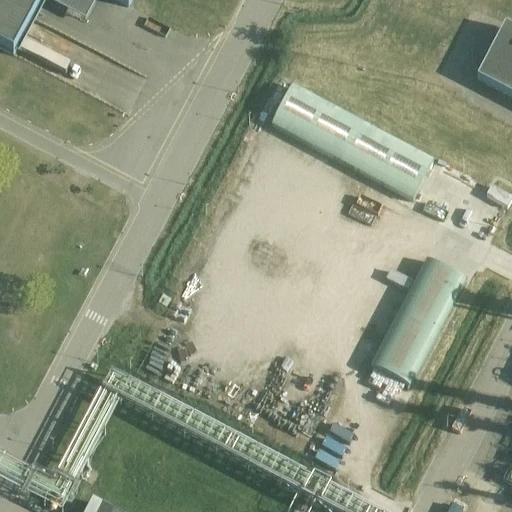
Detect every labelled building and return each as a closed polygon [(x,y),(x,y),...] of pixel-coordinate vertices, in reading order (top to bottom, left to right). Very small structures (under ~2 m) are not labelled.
[(0,0),(0,46),(16,54),(37,13),(36,12),(41,0),(43,0),(44,0),(109,0),(137,14),(144,0),(0,0)] [(479,83),(480,83),(511,100),(511,36),(505,34),(479,83)] [(291,91),(271,130),(413,205),(433,166),(291,91)] [(10,137),(0,156),(0,159),(52,185),(62,165),(10,137)] [(21,174),(10,194),(84,232),(94,212),(50,189),(21,174)] [(0,208),(0,336),(51,236),(0,208)] [(427,264),(370,371),(409,391),(465,284),(427,264)] [(15,310),(0,338),(0,383),(24,396),(57,332),(15,310)]
